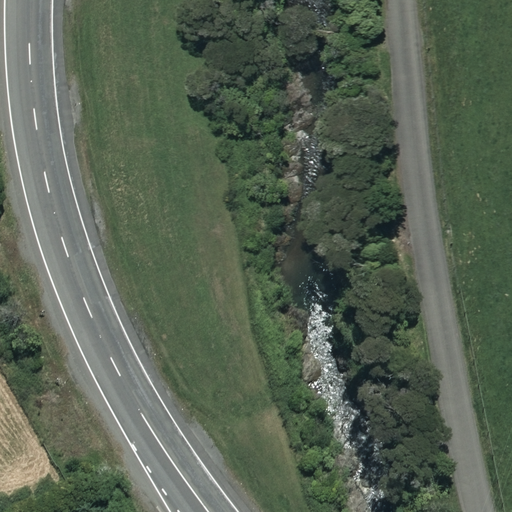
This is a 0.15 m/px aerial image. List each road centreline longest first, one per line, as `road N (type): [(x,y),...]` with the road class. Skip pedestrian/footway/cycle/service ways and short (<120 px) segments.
road 1 (trunk): [(17,0),(13,49),(39,191),(86,328),(165,469),(203,511)]
road 2 (unclassified): [(481,511),(401,73),(397,0)]
